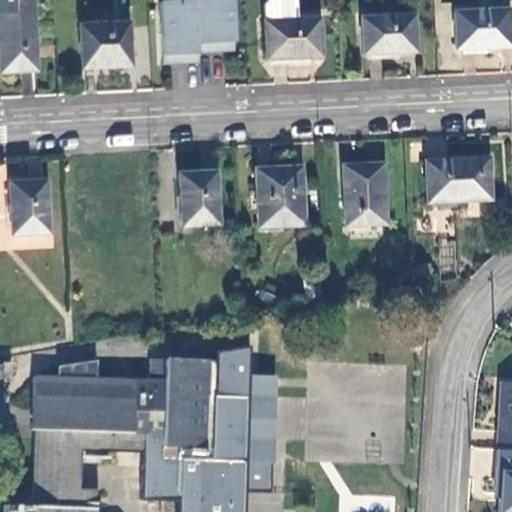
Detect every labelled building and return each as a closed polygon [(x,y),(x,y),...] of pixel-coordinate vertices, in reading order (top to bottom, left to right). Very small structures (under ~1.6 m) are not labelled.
[(38,74),(34,0),(25,0),(0,1),(0,72),(0,76),(38,74)] [(234,51),(231,0),(197,0),(197,2),(200,52),(234,51)] [(200,52),(197,2),(158,4),(161,67),(201,65),(200,52)] [(265,7),(265,24),(298,23),(297,2),(269,3),(265,7)] [(509,49),(508,12),(457,13),(458,51),(509,49)] [(417,53),(416,16),(364,19),(366,56),(417,53)] [(298,23),(265,24),(266,61),(321,58),(320,22),(298,23)] [(134,70),(131,27),(83,29),(85,72),(134,70)] [(486,161),(424,163),(426,206),(488,204),(486,161)] [(382,164),(341,166),(345,229),(385,226),(382,164)] [(298,171),(255,173),(259,231),(302,228),(298,171)] [(214,175),(176,176),(178,229),(216,227),(214,175)] [(44,183),(9,185),(12,239),(48,237),(44,183)] [(243,511),(246,460),(204,459),(204,449),(212,450),(213,397),(213,396),(247,397),(249,347),(216,353),(216,362),(164,360),(163,382),(95,380),(96,361),(57,367),(56,379),(32,379),(30,431),(35,431),(33,508),(3,507),(3,511),(96,511),(96,510),(98,511),(99,490),(80,490),(81,450),(84,450),(98,451),(98,453),(99,453),(143,454),(142,500),(179,501),(178,511),(243,511)] [(1,366),(0,365),(0,383),(3,383),(2,376),(11,376),(11,364),(1,365),(1,366)] [(511,380),(501,380),(497,447),(511,447),(511,380)] [(213,396),(213,397),(212,450),(204,449),(204,459),(246,460),(247,397),(213,396)] [(98,451),(84,450),(83,463),(98,464),(99,453),(98,453),(98,451)] [(511,511),(511,469),(495,469),(491,511),(511,511)]
